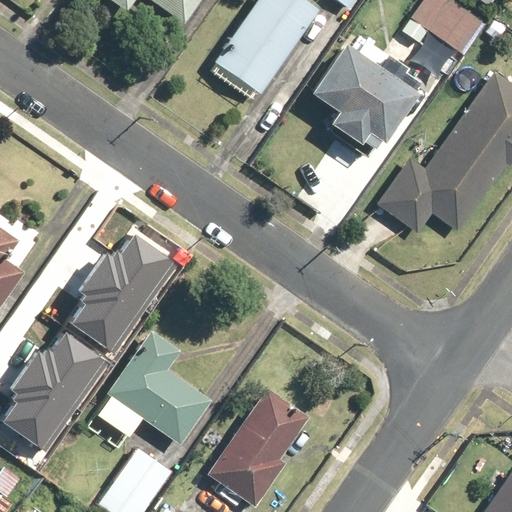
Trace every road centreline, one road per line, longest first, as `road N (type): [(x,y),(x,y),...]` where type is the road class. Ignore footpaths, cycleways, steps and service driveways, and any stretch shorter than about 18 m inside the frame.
road 1 (residential): [(0,43),(462,356)]
road 2 (residential): [(462,356),(353,511)]
